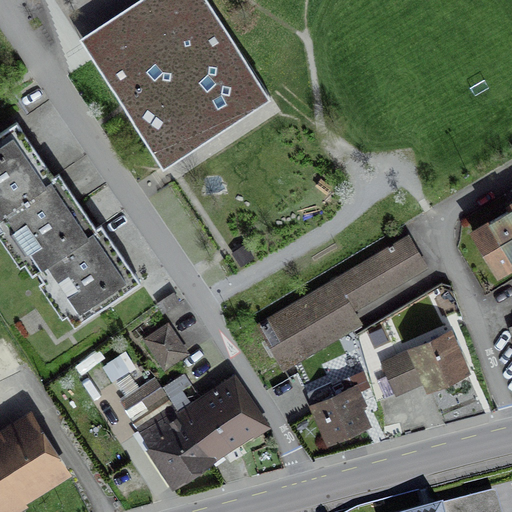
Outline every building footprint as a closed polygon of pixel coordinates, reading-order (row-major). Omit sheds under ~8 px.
[(255,106),(192,4),(96,64),(160,166),(255,106)] [(0,217),(52,181),(31,150),(15,128),(0,137),(0,217)] [(0,227),(36,278),(41,274),(97,235),(73,202),(57,178),(52,181),(0,217),(0,227)] [(511,266),(511,200),(459,230),(486,280),(511,266)] [(103,231),(97,235),(41,274),(79,328),(140,284),(118,253),(103,231)] [(437,274),(411,233),(257,332),(283,372),(437,274)] [(167,325),(146,339),(164,367),(185,353),(167,325)] [(464,375),(447,331),(392,352),(409,397),(464,375)] [(230,376),(178,410),(209,457),(236,440),(261,423),(230,376)] [(368,426),(351,386),(307,404),(324,444),(368,426)] [(191,469),(209,457),(178,410),(140,435),(171,482),(191,469)] [(0,508),(66,467),(34,415),(0,436),(0,508)] [(462,511),(460,502),(416,511),(462,511)]
